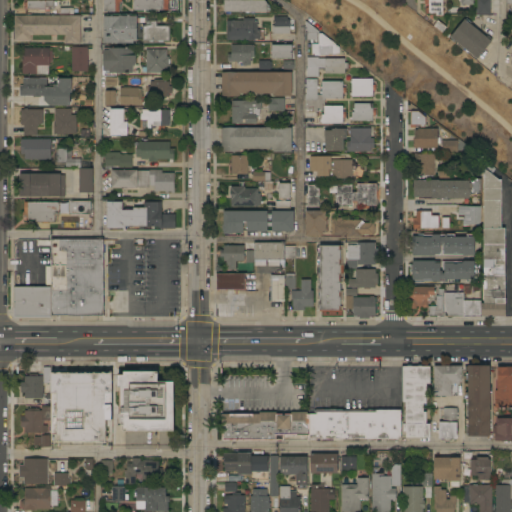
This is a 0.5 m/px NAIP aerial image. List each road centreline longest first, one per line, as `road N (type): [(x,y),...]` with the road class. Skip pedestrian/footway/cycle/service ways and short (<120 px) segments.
road 1 (tertiary): [(198,511),(198,0)]
road 2 (residential): [(392,342),(393,102)]
road 3 (secondary): [(0,342),(198,342)]
road 4 (secondary): [(392,342),(511,341)]
